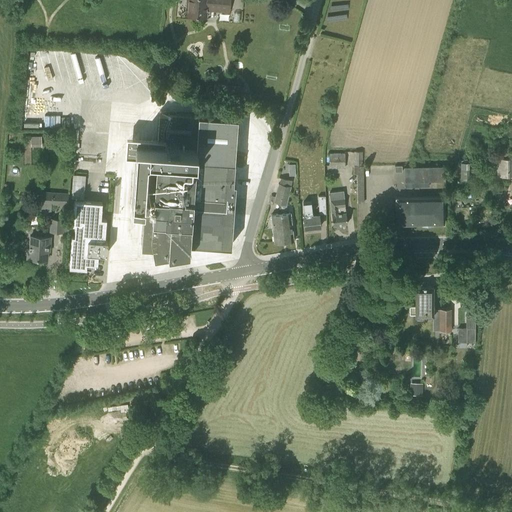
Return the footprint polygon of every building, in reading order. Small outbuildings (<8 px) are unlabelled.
[(186,0),(185,15),(205,16),(206,9),(224,10),(225,0),(186,0)] [(241,85),(220,82),(218,96),(239,98),(241,85)] [(184,116),(159,114),(157,150),(148,150),(147,175),(138,175),(137,194),(145,194),(141,243),(153,244),(155,254),(166,252),(166,254),(169,254),(169,252),(190,249),(190,243),(222,244),(226,195),(234,196),(235,182),(233,182),(235,152),(241,152),(242,138),(236,138),(237,118),(184,114),(184,116)] [(31,135),(31,144),(41,144),(40,135),(31,135)] [(497,176),(511,175),(511,138),(496,138),(497,176)] [(362,165),(362,151),(354,151),(354,165),(362,165)] [(242,166),(245,155),(238,153),(235,164),(242,166)] [(345,168),(345,153),(329,153),(329,168),(345,168)] [(460,163),(460,188),(469,188),(469,163),(460,163)] [(404,167),(404,186),(429,186),(429,181),(443,181),(443,166),(404,167)] [(72,173),(72,184),(85,184),(85,174),(72,173)] [(291,186),(292,180),(281,177),(279,183),(278,183),(274,202),(287,205),(291,186)] [(71,197),(83,197),(84,185),(71,184),(71,197)] [(343,190),(329,192),(333,225),(347,223),(343,190)] [(69,206),(69,193),(41,192),(40,204),(69,206)] [(397,223),(444,223),(443,197),(396,198),(397,223)] [(74,236),(72,235),(69,267),(85,268),(85,269),(91,270),(92,263),(97,264),(98,255),(106,256),(107,241),(104,241),(106,218),(101,218),(102,202),(74,200),(72,224),(75,225),(74,236)] [(311,215),(310,213),(312,213),(311,202),(303,202),(304,216),(305,228),(320,226),(319,215),(311,215)] [(273,228),(292,226),(290,213),(272,215),(273,228)] [(66,231),(67,220),(64,220),(64,219),(50,218),(49,232),(63,232),(63,231),(66,231)] [(292,226),(273,228),(275,242),(293,239),(292,226)] [(49,251),(50,237),(30,236),(29,248),(28,248),(27,258),(47,259),(48,251),(49,251)] [(433,309),(433,286),(416,286),(416,305),(410,305),(410,313),(416,313),(416,314),(433,314),(433,312),(440,312),(440,329),(451,329),(451,309),(433,309)] [(473,341),(472,309),(464,309),(464,328),(456,328),(457,341),(473,341)] [(421,394),(422,387),(410,386),(409,394),(421,394)]
